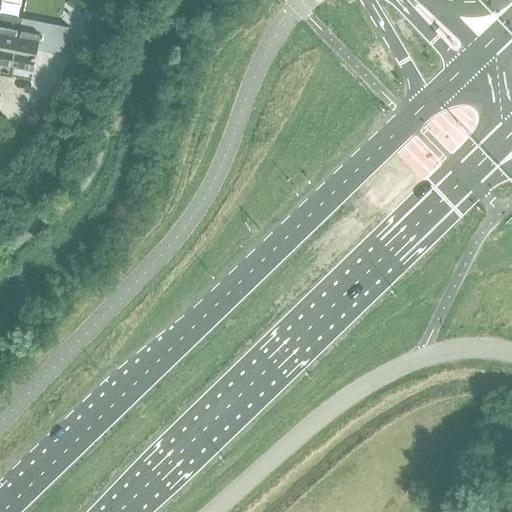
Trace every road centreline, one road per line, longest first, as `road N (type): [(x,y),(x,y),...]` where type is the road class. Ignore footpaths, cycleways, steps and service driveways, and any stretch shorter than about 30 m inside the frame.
road 1 (primary): [(427,100),(0,510)]
road 2 (primary): [(118,511),(511,132)]
road 3 (unclassified): [(225,511),(357,390),(419,356)]
